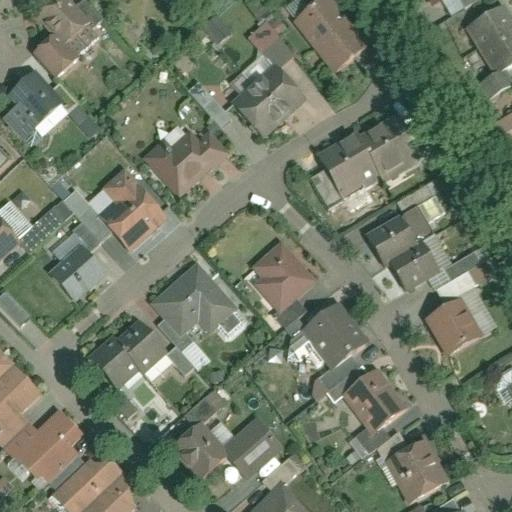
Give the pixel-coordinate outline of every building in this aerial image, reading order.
[(479,0),(414,0),(430,27),(479,0)] [(48,41),(30,58),(56,85),(78,64),(66,52),(85,35),(56,4),(33,25),(48,41)] [(319,8),(292,28),(321,65),(333,79),(359,59),(319,8)] [(511,61),(511,58),(496,30),(469,45),(486,76),(511,61)] [(276,72),(230,112),(257,143),(303,104),(276,72)] [(16,111),(4,123),(24,144),(61,109),(32,79),(8,102),(16,111)] [(199,87),(188,96),(218,132),(229,123),(199,87)] [(397,122),(316,164),(338,205),(418,163),(397,122)] [(165,143),(144,162),(185,207),(232,165),(209,139),(200,147),(190,136),(173,152),(165,143)] [(94,224),(119,253),(160,217),(122,175),(101,194),(113,208),(94,224)] [(417,252),(405,227),(368,246),(380,271),(390,266),(403,292),(438,274),(425,248),(417,252)] [(0,255),(12,246),(0,231),(0,255)] [(317,286),(280,245),(251,271),(262,283),(254,291),(279,319),(317,286)] [(79,252),(48,282),(73,308),(104,278),(79,252)] [(196,270),(151,310),(179,340),(197,324),(209,337),(235,313),(196,270)] [(0,298),(0,311),(18,331),(29,321),(4,295),(0,298)] [(453,311),(425,326),(443,360),(471,346),(453,311)] [(299,336),(328,376),(359,354),(330,314),(299,336)] [(112,343),(86,366),(112,395),(133,376),(138,381),(165,357),(139,328),(117,348),(112,343)] [(135,511),(146,502),(58,414),(39,434),(24,418),(43,399),(0,356),(0,432),(1,434),(0,435),(0,449),(14,463),(20,457),(58,495),(54,499),(66,511),(135,511)] [(400,414),(369,378),(341,403),(352,417),(372,439),(400,414)] [(282,452),(256,422),(216,456),(196,432),(173,451),(200,483),(223,464),(242,486),(282,452)] [(384,464),(410,508),(444,488),(418,443),(384,464)] [(309,511),(282,486),(257,511),(309,511)]
